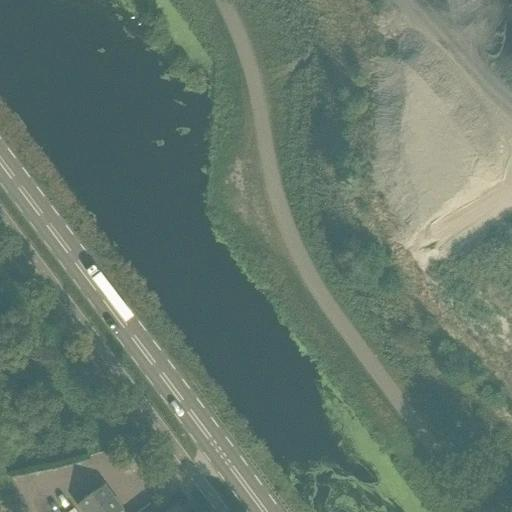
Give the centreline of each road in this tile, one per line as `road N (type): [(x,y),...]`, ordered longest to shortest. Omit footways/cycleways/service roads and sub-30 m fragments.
road 1 (unclassified): [(475,511),(317,296),(279,212),(251,67),(221,0)]
road 2 (secondary): [(260,511),(0,163)]
